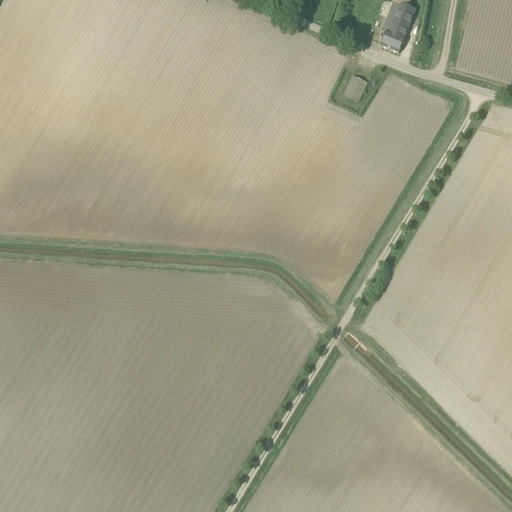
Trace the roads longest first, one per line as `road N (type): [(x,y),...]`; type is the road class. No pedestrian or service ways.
road 1 (track): [(486,94),(229,511)]
road 2 (unclassified): [(511,101),(390,63),(249,0)]
